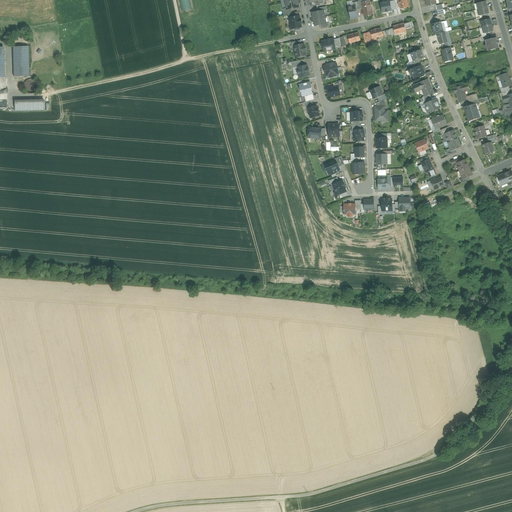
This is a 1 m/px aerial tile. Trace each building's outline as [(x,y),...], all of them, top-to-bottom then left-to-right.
[(190,0),(178,0),(181,12),(193,9),(190,0)] [(383,0),(379,1),(381,13),(393,11),(391,0),(383,0)] [(406,0),(397,0),(400,9),(408,7),(406,0)] [(298,1),(286,3),(287,9),(287,10),(292,9),(299,7),(298,2),(298,1)] [(362,2),(363,8),(364,16),(372,15),(369,1),(362,2)] [(478,3),(477,4),(478,10),(487,8),(486,2),(486,1),(478,3)] [(353,6),(348,7),(350,19),(357,18),(356,10),(355,5),(353,6)] [(487,8),(478,10),(480,16),(481,16),(489,14),(489,13),(487,8)] [(317,12),(312,13),(313,16),(314,19),(325,17),(323,11),(317,12)] [(298,16),(289,18),(291,27),(290,28),(290,30),(291,30),(293,30),(294,29),(300,28),(301,27),(301,24),(302,23),(301,20),(300,20),(299,16),(298,16)] [(325,17),(314,19),(315,26),(320,25),(326,24),(326,23),(325,17)] [(483,21),(481,21),(483,27),(492,25),(490,19),(483,21)] [(441,22),(432,24),(434,35),(437,34),(443,32),(441,23),(441,22)] [(404,24),(393,26),(393,29),(395,34),(399,33),(406,31),(404,24)] [(492,25),(483,27),(484,33),(484,34),(486,33),(493,32),(493,31),(492,25)] [(381,28),(370,31),(370,32),(366,33),(369,42),(373,40),(373,39),(383,36),(381,28)] [(445,32),(437,34),(440,45),(442,44),(447,43),(445,32)] [(358,33),(347,36),(350,43),(360,40),(358,33)] [(490,39),(485,40),(485,41),(488,51),(499,48),(498,44),(499,43),(499,41),(497,41),(496,37),(490,39)] [(326,41),(322,41),(324,52),(335,49),(333,39),(329,40),(329,39),(326,40),(326,41)] [(301,45),(294,46),(294,47),(295,51),(294,52),(296,57),(301,56),(301,57),(305,57),(304,56),(306,55),(305,51),(306,51),(305,46),(304,47),(304,44),(301,45)] [(29,76),(28,47),(13,47),(14,77),(29,76)] [(443,50),(442,50),(444,58),(445,62),(453,60),(453,59),(452,57),(450,48),(443,50)] [(421,50),(411,54),(413,61),(419,59),(423,58),(421,50)] [(333,63),(327,65),(327,66),(324,66),(326,76),(329,75),(330,77),(336,76),(335,74),(338,73),(337,64),(333,65),(333,63)] [(301,66),(297,67),(298,71),(297,71),(298,74),(299,74),(299,77),(309,76),(308,72),(309,72),(308,69),(307,69),(307,65),(301,66)] [(421,65),(409,70),(412,79),(425,74),(421,65)] [(508,73),(499,76),(503,88),(508,87),(511,85),(508,73)] [(38,88),(38,85),(37,82),(34,80),(31,79),(28,79),(26,81),(24,84),(23,87),(24,90),(26,92),(29,93),(32,94),(35,93),(37,91),(38,88)] [(428,79),(419,83),(421,88),(422,90),(425,96),(429,94),(433,93),(428,79)] [(310,82),(307,83),(299,85),(302,96),(304,96),(312,94),(311,89),(312,89),(310,82)] [(467,85),(453,89),(455,94),(456,93),(459,102),(469,100),(468,96),(464,97),(463,91),(468,90),(467,85)] [(334,87),(327,89),(329,97),(340,95),(338,87),(334,87)] [(380,87),(370,91),(373,99),(382,95),(383,95),(380,87)] [(511,93),(510,94),(507,95),(503,96),(503,97),(505,102),(509,101),(510,104),(511,108),(511,107),(511,93)] [(304,96),(306,102),(311,100),(314,99),(312,94),(304,96)] [(476,94),(468,96),(469,100),(469,102),(478,100),(476,94)] [(423,105),(421,105),(422,108),(427,109),(428,113),(432,111),(433,112),(434,111),(440,108),(436,99),(430,102),(423,105)] [(306,102),(304,103),(306,109),(307,108),(313,106),(311,100),(306,102)] [(44,102),(14,102),(15,112),(45,111),(44,102)] [(470,106),(464,107),(468,121),(478,118),(477,114),(475,109),(477,109),(475,104),(470,106)] [(313,106),(307,108),(308,112),(307,112),(309,115),(310,119),(320,116),(319,112),(318,108),(316,105),(313,106)] [(377,107),(375,107),(375,121),(387,121),(387,112),(384,112),(384,107),(377,107)] [(362,112),(350,112),(351,121),(360,121),(362,121),(362,118),(363,118),(363,115),(362,114),(362,112)] [(443,115),(431,120),(435,129),(439,127),(447,124),(443,115)] [(339,124),(329,125),(329,137),(339,136),(339,131),(339,124)] [(484,126),(474,129),(477,139),(487,136),(485,131),(484,126)] [(321,129),(309,127),(308,137),(320,138),(320,137),(321,134),(321,129)] [(440,130),(442,135),(445,134),(444,134),(450,132),(448,127),(440,130)] [(361,130),(354,130),(354,141),(364,141),(363,130),(361,130)] [(450,132),(444,134),(445,134),(447,141),(457,138),(454,130),(450,132)] [(387,138),(376,138),(376,148),(387,148),(387,138)] [(447,141),(447,142),(450,149),(450,150),(455,148),(460,146),(457,138),(447,141)] [(425,140),(416,144),(419,152),(428,148),(425,140)] [(489,143),(483,145),(483,147),(485,154),(494,151),(491,142),(489,143)] [(364,147),(355,147),(355,157),(364,157),(364,147)] [(387,154),(377,155),(377,165),(387,164),(387,154)] [(459,158),(451,161),(453,167),(457,165),(456,163),(461,161),(459,158)] [(461,161),(456,163),(457,165),(459,171),(469,167),(465,159),(461,161)] [(429,160),(422,163),(422,164),(421,165),(424,170),(425,171),(426,174),(428,175),(435,172),(434,169),(433,169),(431,163),(430,164),(429,160)] [(340,170),(336,161),(325,165),(329,174),(340,170)] [(363,164),(353,164),(354,173),(364,172),(363,164)] [(469,167),(459,171),(463,179),(468,177),(472,175),(469,167)] [(511,171),(511,170),(497,176),(498,178),(500,185),(501,186),(511,181),(511,171)] [(403,177),(394,178),(394,188),(403,187),(403,177)] [(441,177),(436,179),(436,178),(430,180),(434,189),(436,188),(438,189),(439,189),(439,187),(444,185),(441,177)] [(387,180),(378,180),(378,189),(388,189),(387,180)] [(450,180),(449,181),(445,183),(447,189),(453,187),(450,180)] [(342,181),(333,185),(337,195),(346,192),(344,186),(345,186),(344,183),(343,183),(342,181)] [(385,199),(382,199),(382,211),(392,211),(392,199),(389,199),(389,198),(385,199)] [(410,198),(399,198),(400,211),(405,211),(405,209),(410,209),(410,198)] [(374,200),(364,201),(364,209),(374,209),(374,200)] [(348,203),(348,204),(343,204),(344,216),(347,216),(348,217),(353,217),(352,215),(356,215),(355,204),(351,204),(351,203),(348,203)]
